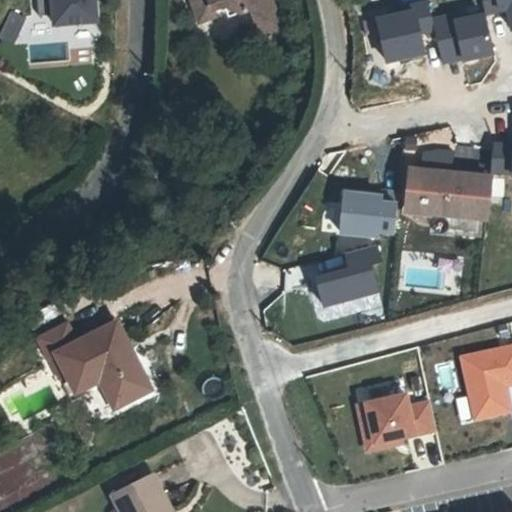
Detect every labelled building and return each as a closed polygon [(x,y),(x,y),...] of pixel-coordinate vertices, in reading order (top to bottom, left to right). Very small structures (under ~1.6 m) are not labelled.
[(96,22),(95,2),(92,2),(92,0),(52,0),(54,25),(96,22)] [(191,0),(194,7),(209,1),(213,10),(225,6),(241,13),(251,10),(261,36),(282,28),(271,0),(191,0)] [(511,0),(482,0),(486,17),(507,13),(511,34),(511,0)] [(215,17),(213,10),(209,1),(194,7),(200,23),(215,17)] [(398,17),(379,21),(388,62),(424,53),(419,32),(434,28),(432,22),(428,4),(397,11),(398,17)] [(455,16),(432,22),(434,28),(442,62),(463,56),(464,60),(493,53),(484,17),(456,24),(455,16)] [(411,171),(408,202),(432,204),(431,213),(486,219),(488,195),(490,178),(411,171)] [(399,200),(344,194),(340,228),(395,235),(399,200)] [(407,211),(431,213),(432,204),(408,202),(407,211)] [(317,275),(326,305),(378,290),(370,263),(381,260),(376,243),(347,252),(351,266),(317,275)] [(40,340),(50,359),(58,355),(67,374),(76,392),(100,380),(115,408),(151,390),(117,323),(115,324),(113,321),(107,324),(109,327),(77,343),(67,325),(40,340)] [(59,378),(67,374),(58,355),(50,359),(59,378)] [(434,436),(426,398),(406,402),(403,390),(351,401),(361,451),(434,436)] [(171,511),(153,476),(113,496),(121,511),(171,511)]
